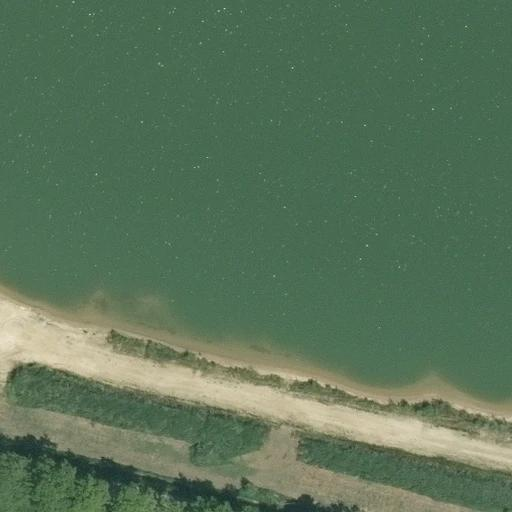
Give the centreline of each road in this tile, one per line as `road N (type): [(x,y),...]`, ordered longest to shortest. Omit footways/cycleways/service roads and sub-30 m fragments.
road 1 (track): [(511,459),(112,369),(0,320)]
road 2 (unclassified): [(184,511),(0,470)]
